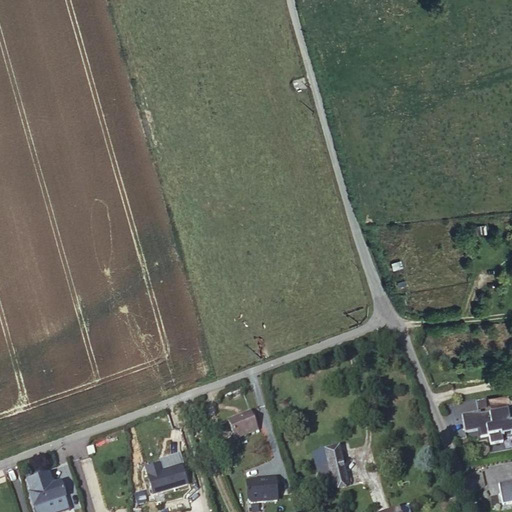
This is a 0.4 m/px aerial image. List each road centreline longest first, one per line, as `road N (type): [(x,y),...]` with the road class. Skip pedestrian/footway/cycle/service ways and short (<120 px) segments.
road 1 (unclassified): [(400,309),(0,467)]
road 2 (unclassified): [(400,309),(350,206),(292,0)]
road 3 (unclassified): [(479,511),(400,309)]
road 4 (unknown): [(197,392),(230,511)]
